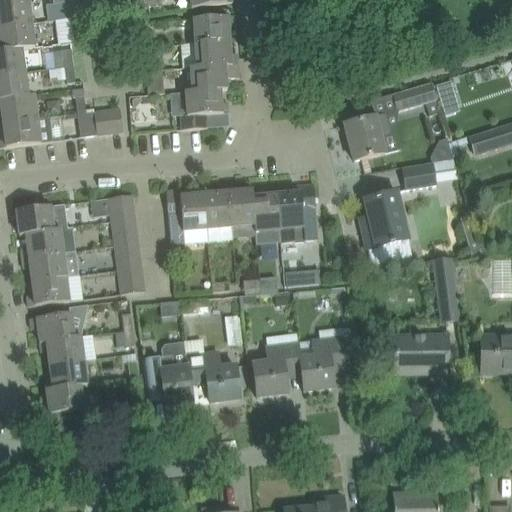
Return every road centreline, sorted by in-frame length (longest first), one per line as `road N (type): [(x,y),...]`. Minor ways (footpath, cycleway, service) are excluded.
road 1 (residential): [(3,468),(140,470),(511,443)]
road 2 (residential): [(0,183),(248,154)]
road 3 (residential): [(3,468),(13,413),(0,291)]
road 4 (residential): [(248,154),(265,73),(253,0)]
road 5 (residential): [(248,154),(318,143),(333,198)]
